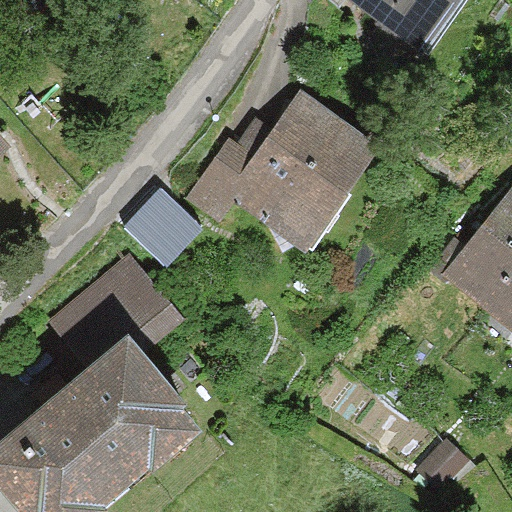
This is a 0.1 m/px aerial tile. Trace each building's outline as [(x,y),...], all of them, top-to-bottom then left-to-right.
[(382,0),(443,44),(472,0),(382,0)] [(326,240),(397,135),(318,82),(272,151),(245,132),(220,169),(326,240)] [(0,161),(33,134),(0,98),(0,161)] [(125,218),(166,257),(203,219),(162,180),(125,218)] [(511,198),(460,262),(511,306),(511,198)] [(145,247),(66,311),(109,364),(158,325),(188,300),(145,247)] [(10,445),(64,511),(108,511),(230,414),(158,325),(109,364),(10,445)]
